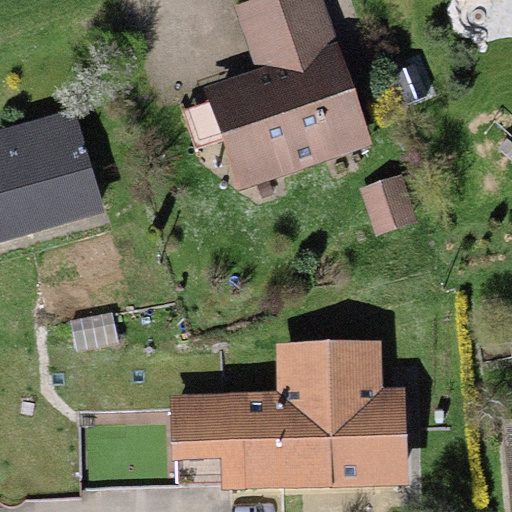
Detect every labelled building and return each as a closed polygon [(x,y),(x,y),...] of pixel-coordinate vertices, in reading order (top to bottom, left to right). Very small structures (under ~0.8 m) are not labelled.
[(202,87),(236,191),(370,146),(321,0),(250,0),(233,6),(254,70),(202,87)] [(0,243),(104,213),(74,110),(0,131),(0,243)] [(389,178),(358,189),(376,237),(418,222),(410,201),(399,205),(389,178)] [(221,460),(222,491),(408,486),(405,387),(381,388),(380,343),(277,346),(278,392),(170,395),(172,461),(221,460)] [(511,511),(511,426),(503,427),(508,511),(511,511)]
